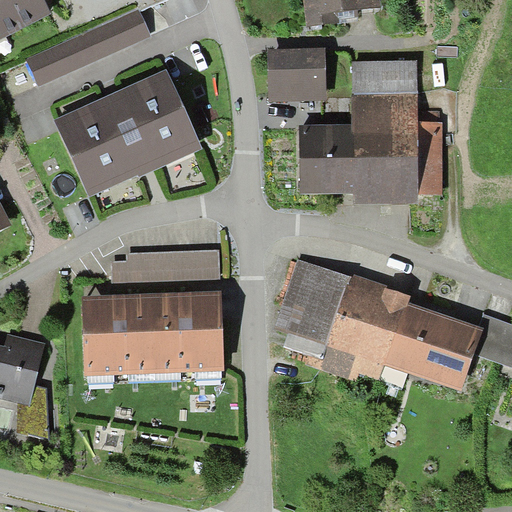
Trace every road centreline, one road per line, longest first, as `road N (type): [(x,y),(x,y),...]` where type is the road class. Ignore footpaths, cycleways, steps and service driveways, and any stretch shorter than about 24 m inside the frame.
road 1 (residential): [(248,209),(258,464),(250,511)]
road 2 (residential): [(511,290),(248,209)]
road 3 (residential): [(248,209),(203,207),(131,220),(0,290)]
road 4 (residential): [(223,0),(244,98),(248,209)]
road 5 (tertiary): [(136,511),(0,480)]
